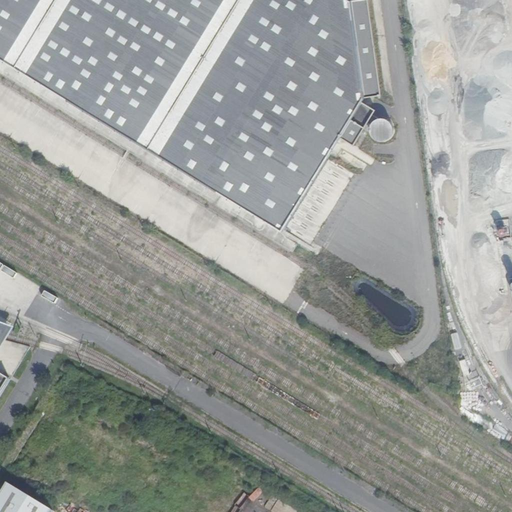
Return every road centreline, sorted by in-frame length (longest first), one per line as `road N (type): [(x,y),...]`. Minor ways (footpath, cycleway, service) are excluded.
road 1 (unknown): [(420,0),(450,210)]
road 2 (unknown): [(450,210),(457,258),(493,342)]
